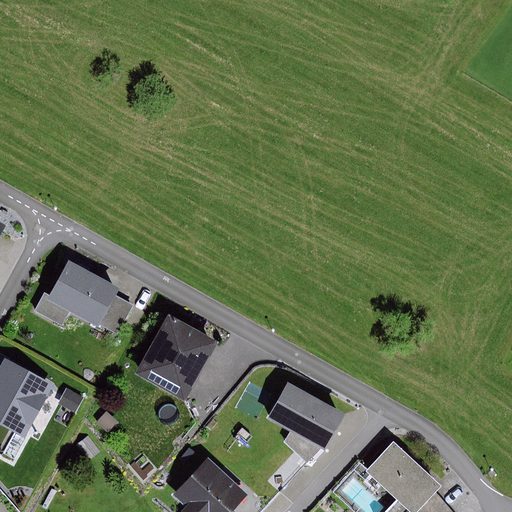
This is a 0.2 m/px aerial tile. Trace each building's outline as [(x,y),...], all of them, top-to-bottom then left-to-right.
[(116,287),(66,261),(46,299),(69,311),(97,325),(112,295),(116,287)] [(132,305),(112,295),(97,325),(116,335),(132,305)] [(69,311),(46,299),(41,296),(33,311),(61,326),(69,311)] [(213,342),(165,317),(134,375),(182,400),(213,342)] [(54,385),(5,359),(0,367),(0,424),(15,433),(26,438),(54,385)] [(338,414),(283,384),(264,421),(288,433),(283,443),(306,464),(320,449),(338,414)] [(67,389),(58,405),(76,414),(84,398),(67,389)] [(105,413),(96,423),(107,433),(116,422),(105,413)] [(15,433),(0,424),(0,454),(3,455),(15,433)] [(88,436),(76,445),(88,462),(100,453),(88,436)] [(267,505),(306,464),(283,443),(250,479),(241,472),(232,482),(247,495),(252,491),(267,505)] [(439,486),(394,444),(368,471),(398,499),(385,511),(414,511),(435,491),(439,486)] [(232,482),(206,457),(170,496),(182,507),(178,511),(230,511),(247,495),(232,482)] [(452,511),(435,491),(414,511),(452,511)]
